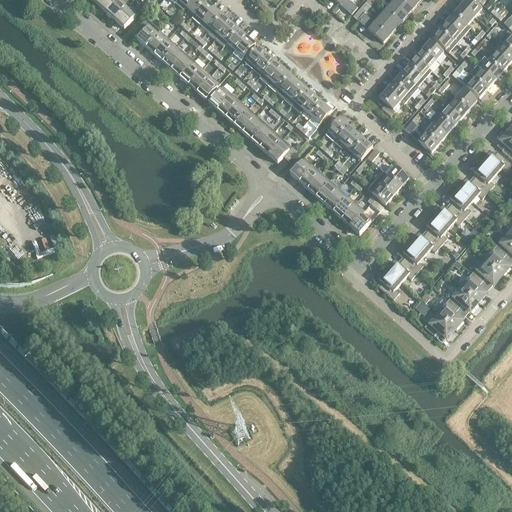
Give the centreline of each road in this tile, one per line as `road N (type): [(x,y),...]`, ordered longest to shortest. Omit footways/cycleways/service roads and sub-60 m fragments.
road 1 (residential): [(264,183),(56,0)]
road 2 (track): [(20,327),(191,511)]
road 3 (residential): [(434,186),(388,146),(357,102),(444,0)]
road 4 (residential): [(358,261),(354,281),(445,361),(511,286)]
road 5 (secondary): [(264,511),(140,362)]
road 6 (motorway): [(133,511),(0,372)]
road 7 (unknown): [(302,511),(171,376)]
road 8 (unclassified): [(146,275),(231,237),(276,193)]
road 9 (unclassified): [(264,183),(225,232),(141,255)]
